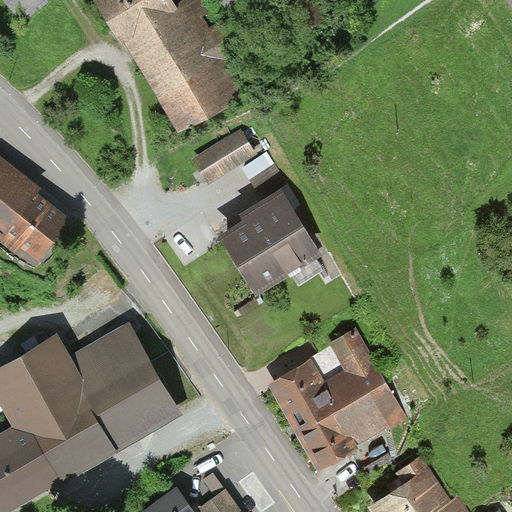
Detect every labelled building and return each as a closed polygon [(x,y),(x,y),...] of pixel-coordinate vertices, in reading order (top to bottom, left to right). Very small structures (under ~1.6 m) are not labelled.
[(39,0),(2,0),(19,20),(41,2),(39,0)] [(94,0),(93,1),(122,50),(125,48),(178,136),(248,94),(227,59),(240,51),(224,24),(207,34),(196,16),(206,10),(199,0),(94,0)] [(220,0),(229,14),(251,0),(270,0),(272,2),(275,0),(220,0)] [(314,0),(302,0),(284,12),(299,36),(326,19),(314,0)] [(242,130),(193,159),(208,184),(257,155),(242,130)] [(21,243),(40,258),(70,220),(0,165),(0,226),(6,231),(0,237),(0,240),(14,252),(21,243)] [(245,223),(219,239),(257,299),(322,259),(282,193),(242,218),(245,223)] [(0,511),(181,414),(133,327),(74,359),(64,340),(0,373),(0,395),(17,428),(0,436),(0,511)] [(309,363),(267,388),(319,475),(360,451),(357,446),(409,416),(356,327),(305,357),(309,363)] [(470,511),(458,494),(451,499),(422,458),(398,475),(406,486),(397,492),(370,511),(470,511)] [(194,511),(177,488),(143,511),(194,511)] [(226,490),(198,510),(199,511),(241,511),(242,511),(226,490)]
